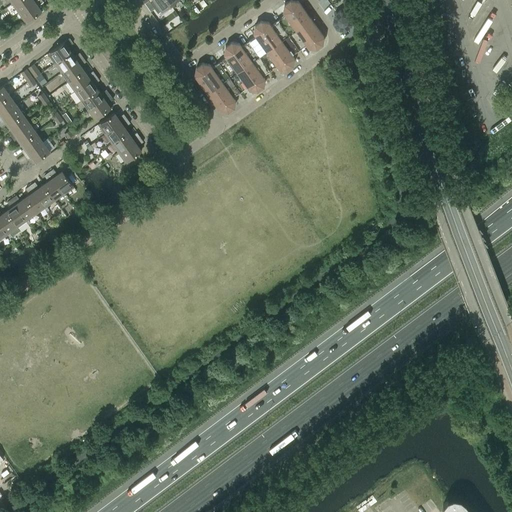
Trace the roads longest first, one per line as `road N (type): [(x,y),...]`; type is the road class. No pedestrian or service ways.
road 1 (motorway): [(511,215),(118,511)]
road 2 (motorway): [(180,511),(511,263)]
road 3 (tertiary): [(511,371),(413,104),(388,0)]
road 4 (residential): [(215,132),(341,41),(310,0)]
road 5 (residential): [(173,162),(74,23)]
